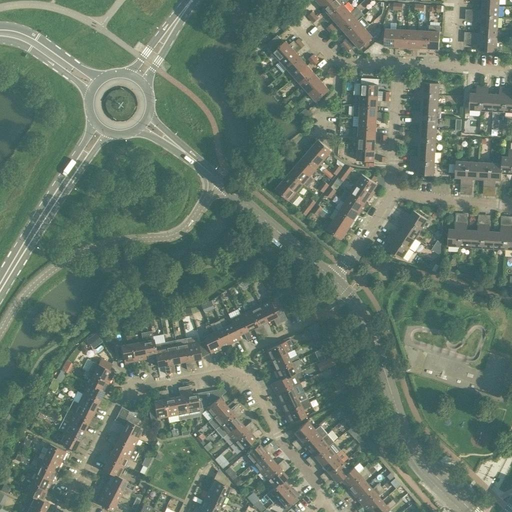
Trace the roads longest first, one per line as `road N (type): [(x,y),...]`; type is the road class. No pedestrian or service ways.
road 1 (tertiary): [(472,511),(412,449),(371,333),(332,273)]
road 2 (unclassified): [(0,332),(23,296),(59,264),(91,247),(175,235),(212,189)]
road 3 (residential): [(65,507),(129,388),(238,373)]
road 4 (tertiary): [(93,122),(8,272)]
road 5 (tertiary): [(8,272),(102,130)]
road 6 (residential): [(238,373),(323,501)]
road 7 (tertiary): [(332,273),(216,178)]
road 8 (residential): [(394,193),(399,65)]
